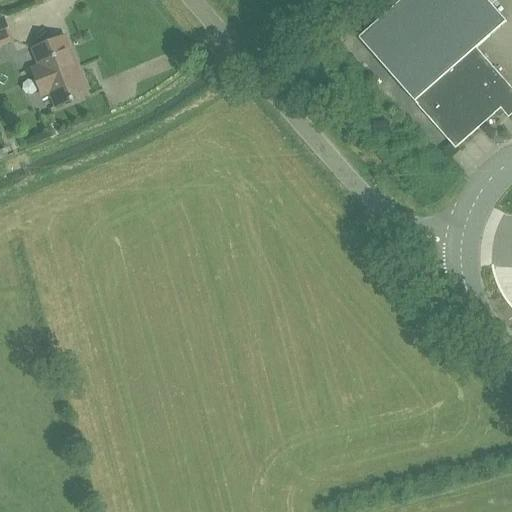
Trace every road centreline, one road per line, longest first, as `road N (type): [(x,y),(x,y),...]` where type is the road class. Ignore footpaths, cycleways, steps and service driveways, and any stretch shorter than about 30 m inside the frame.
road 1 (unclassified): [(460,241),(394,226),(194,0)]
road 2 (unclassified): [(460,241),(471,296),(511,350)]
